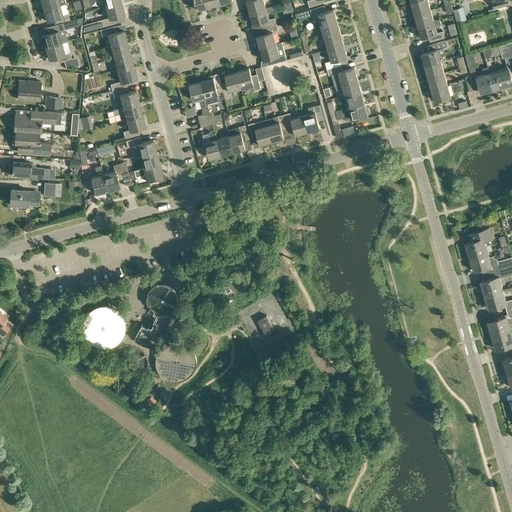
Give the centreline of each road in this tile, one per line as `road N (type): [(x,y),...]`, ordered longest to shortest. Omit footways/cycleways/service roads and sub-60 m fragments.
road 1 (tertiary): [(504,462),(412,137)]
road 2 (residential): [(190,198),(412,137)]
road 3 (residential): [(13,248),(190,198)]
road 4 (tertiary): [(412,137),(373,0)]
road 5 (residential): [(190,198),(154,71)]
